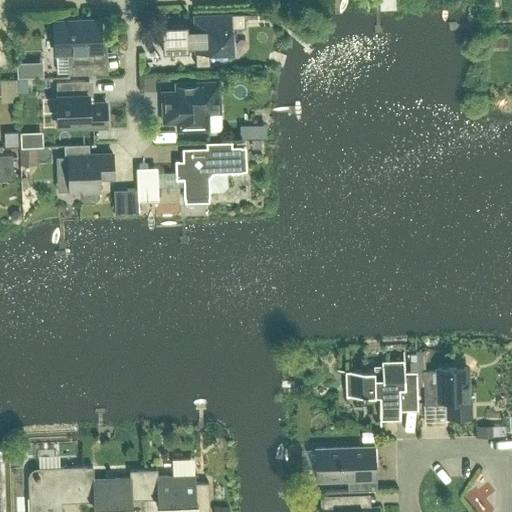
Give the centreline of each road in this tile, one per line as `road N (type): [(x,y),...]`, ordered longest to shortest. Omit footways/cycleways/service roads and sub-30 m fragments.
road 1 (residential): [(505,511),(503,460),(482,443),(418,446),(404,460)]
road 2 (residential): [(135,140),(129,0)]
